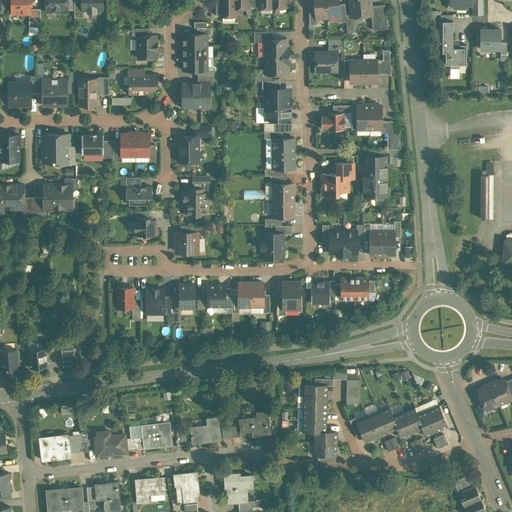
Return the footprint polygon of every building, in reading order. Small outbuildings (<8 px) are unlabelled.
[(12,0),(12,11),(21,11),(21,13),(29,13),(30,13),(30,8),(30,4),(32,4),(32,0),(12,0)] [(46,0),(47,9),(61,9),(61,11),(69,11),(69,9),(68,0),(46,0)] [(83,0),(75,0),(75,9),(75,12),(75,16),(84,16),(84,8),(83,8),(83,0)] [(82,0),(83,0),(83,8),(84,8),(89,8),(89,11),(96,11),(96,8),(102,8),(102,0),(82,0)] [(222,0),(222,1),(222,15),(236,15),(236,7),(235,7),(235,0),(222,0)] [(314,0),(315,6),(317,18),(340,15),(339,3),(338,0),(314,0)] [(370,0),(350,0),(352,14),(352,16),(353,16),(371,14),(372,14),(371,5),(370,0)] [(482,0),(473,0),(474,13),(482,13),(482,0)] [(386,4),(371,5),(372,14),(371,14),(373,29),(388,28),(386,4)] [(315,6),(309,6),(310,25),(318,24),(317,18),(315,6)] [(41,8),(30,8),(30,13),(29,13),(29,26),(41,26),(41,8)] [(352,14),(346,14),(347,21),(346,21),(348,32),(355,31),(353,16),(352,16),(352,14)] [(453,44),(453,20),(439,20),(441,40),(443,40),(443,55),(443,64),(450,64),(450,67),(460,67),(460,64),(467,64),(467,44),(453,44)] [(501,28),(481,28),(481,48),(501,48),(501,41),(501,28)] [(273,31),(255,31),(255,42),(266,42),(266,38),(273,38),(273,31)] [(197,33),(184,33),(184,45),(207,45),(207,33),(197,33)] [(151,34),(138,35),(138,57),(157,57),(157,49),(158,49),(158,41),(157,41),(157,34),(153,34),(151,34)] [(273,38),(266,38),(266,42),(266,55),(290,55),(290,47),(287,47),(287,38),(273,38)] [(207,45),(184,45),(184,57),(207,57),(207,45)] [(392,73),(390,49),(383,49),(383,59),(377,59),(377,73),(392,73)] [(329,51),(315,51),(315,58),(313,59),(313,63),(315,64),(316,71),(338,70),(338,51),(329,51)] [(290,55),(266,55),(266,69),(266,72),(273,72),(287,72),(287,64),(290,64),(290,55)] [(207,57),(184,57),(184,69),(198,69),(207,69),(207,57)] [(364,59),(350,59),(351,73),(351,81),(364,81),(364,59)] [(377,59),(364,59),(364,81),(377,81),(377,73),(377,59)] [(266,69),(255,69),(255,80),(262,80),(273,80),(273,72),(266,72),(266,69)] [(157,74),(151,74),(145,74),(130,74),(130,75),(130,83),(129,83),(129,85),(130,85),(131,92),(150,92),(157,85),(157,74)] [(214,75),(198,75),(198,82),(210,82),(210,84),(214,84),(214,75)] [(109,76),(99,76),(97,78),(97,94),(109,94),(109,76)] [(67,79),(52,79),(52,78),(43,78),(43,93),(43,104),(55,104),(55,103),(67,103),(67,79)] [(97,94),(97,78),(79,78),(79,104),(97,104),(97,94)] [(31,82),(16,82),(13,80),(11,82),(9,82),(9,84),(7,86),(9,88),(9,91),(9,103),(9,105),(31,104),(31,91),(31,82)] [(198,82),(184,82),(184,91),(183,91),(183,106),(210,106),(210,84),(210,82),(198,82)] [(280,87),(265,87),(265,88),(265,105),(291,105),(290,87),(280,87)] [(9,103),(9,91),(1,91),(1,103),(9,103)] [(352,104),(334,104),(334,112),(344,112),(352,112),(352,104)] [(370,104),(357,104),(358,114),(358,128),(370,128),(370,104)] [(382,120),(382,104),(370,104),(370,128),(382,128),(382,120)] [(291,105),(265,105),(266,118),(291,118),(291,105)] [(334,112),(328,112),(328,115),(322,115),(322,127),(328,127),(328,128),(344,128),(344,126),(345,126),(345,116),(344,116),(344,112),(334,112)] [(395,133),(393,120),(382,120),(382,128),(382,132),(388,132),(388,148),(401,148),(400,132),(395,133)] [(292,122),(274,122),(274,130),(283,130),(292,130),(292,122)] [(212,125),(194,125),(194,135),(199,135),(199,136),(212,135),(212,125)] [(150,132),(136,133),(136,155),(149,154),(150,154),(150,144),(150,132)] [(20,134),(0,133),(0,159),(2,160),(20,160),(20,134)] [(70,146),(69,133),(44,133),(44,161),(56,161),(56,157),(62,157),(63,162),(70,162),(70,161),(70,146)] [(90,133),(90,134),(82,134),(82,153),(103,153),(104,153),(104,139),(104,134),(97,134),(97,133),(90,133)] [(136,133),(122,133),(122,144),(122,155),(136,155),(136,133)] [(194,135),(180,135),(180,161),(189,161),(191,159),(199,158),(200,156),(200,150),(199,149),(199,136),(199,135),(194,135)] [(283,137),(273,137),(273,152),(295,152),(295,137),(283,137)] [(116,144),(116,139),(104,139),(104,153),(103,153),(103,157),(116,157),(116,144)] [(295,152),(273,152),(273,167),(274,168),(283,168),(295,168),(295,152)] [(387,155),(369,155),(369,164),(364,164),(364,195),(387,194),(390,192),(389,188),(387,186),(387,155)] [(354,162),(335,162),(335,173),(339,173),(339,178),(347,178),(354,177),(354,162)] [(335,173),(322,173),(322,193),(339,193),(339,190),(339,178),(339,173),(335,173)] [(287,182),(287,174),(283,174),(271,174),(271,183),(273,183),(273,182),(287,182)] [(494,174),(481,174),(481,218),(493,218),(494,174)] [(211,175),(193,175),(193,183),(193,187),(206,187),(206,183),(211,183),(211,175)] [(78,177),(65,177),(65,183),(72,183),(72,187),(78,187),(78,177)] [(141,177),(126,177),(126,184),(128,185),(128,186),(140,186),(140,184),(141,184),(141,177)] [(348,190),(347,178),(339,178),(339,190),(348,190)] [(287,182),(273,182),(273,183),(273,199),(294,199),(294,189),(295,187),(295,184),(294,182),(287,182)] [(24,183),(0,183),(0,207),(3,208),(3,203),(12,203),(12,208),(24,207),(24,196),(24,183)] [(65,183),(44,183),(44,196),(44,207),(45,207),(65,207),(65,204),(72,204),(72,187),(72,183),(65,183)] [(152,196),(152,186),(151,186),(140,186),(128,186),(126,186),(126,196),(130,196),(130,204),(149,203),(149,196),(152,196)] [(206,187),(193,187),(193,190),(189,190),(189,191),(183,191),(183,202),(187,202),(187,215),(201,215),(201,208),(205,208),(205,202),(209,202),(209,191),(206,191),(206,187)] [(245,189),(245,197),(266,196),(266,188),(245,189)] [(32,196),(24,196),(24,207),(24,212),(32,211),(32,196)] [(44,196),(32,196),(32,211),(45,211),(45,207),(44,207),(44,196)] [(294,199),(273,199),(273,215),(294,215),(294,199)] [(225,224),(225,215),(217,215),(216,224),(225,224)] [(138,217),(136,217),(136,220),(134,220),(135,231),(137,231),(137,234),(138,234),(142,238),(146,234),(157,234),(156,219),(152,219),(150,217),(138,217)] [(282,224),(276,224),(276,232),(284,232),(284,233),(293,233),(293,224),(282,224)] [(330,229),(330,242),(330,253),(337,253),(337,254),(344,254),(343,229),(330,229)] [(357,229),(343,229),(344,254),(350,254),(351,253),(358,253),(358,242),(358,229),(357,229)] [(383,230),(371,230),(370,230),(371,238),(371,254),(383,254),(383,230)] [(394,230),(383,230),(383,254),(395,254),(395,236),(395,233),(395,230),(394,230)] [(181,232),(177,232),(177,251),(183,251),(190,251),(198,251),(197,232),(181,232)] [(276,232),(264,232),(264,241),(262,241),(262,248),(264,248),(264,256),(284,256),(284,233),(284,232),(276,232)] [(511,240),(505,239),(503,263),(511,264),(511,240)] [(405,256),(414,256),(413,245),(405,245),(405,256)] [(355,277),(341,277),(341,283),(341,295),(342,299),(355,299),(355,277)] [(368,277),(355,277),(355,299),(369,298),(369,292),(369,280),(368,277)] [(264,281),(251,282),(251,305),(264,305),(264,294),(264,281)] [(300,281),(283,281),(284,297),(284,307),(286,307),(300,307),(300,281)] [(329,281),(312,281),(312,302),(330,302),(330,300),(329,281)] [(251,305),(251,282),(239,282),(239,294),(239,305),(251,305)] [(196,284),(179,284),(179,295),(179,306),(180,306),(196,306),(196,284)] [(226,284),(208,284),(208,305),(225,305),(226,305),(226,288),(226,284)] [(134,287),(117,287),(117,307),(134,307),(134,299),(134,287)] [(158,287),(157,288),(154,288),(154,287),(153,287),(153,288),(147,288),(147,313),(164,312),(164,295),(164,288),(158,288),(158,287)] [(173,295),(164,295),(164,312),(164,313),(173,313),(173,295)] [(284,307),(284,297),(278,297),(278,314),(286,314),(286,307),(284,307)] [(63,344),(65,365),(76,364),(74,343),(63,344)] [(47,347),(28,349),(31,367),(49,365),(47,347)] [(17,349),(0,350),(2,375),(19,374),(17,349)] [(408,368),(394,374),(396,381),(411,375),(408,368)] [(504,378),(491,383),(499,403),(511,397),(511,394),(505,381),(504,378)] [(360,379),(347,379),(347,403),(359,403),(360,379)] [(491,383),(478,389),(486,409),(499,403),(491,383)] [(315,384),(305,384),(304,396),(327,396),(327,385),(327,384),(315,384)] [(327,396),(304,396),(304,407),(326,408),(327,396)] [(439,405),(428,410),(437,430),(448,425),(439,405)] [(326,408),(304,407),(304,419),(326,419),(326,408)] [(389,407),(378,412),(387,432),(397,428),(398,427),(393,416),(389,407)] [(415,407),(404,412),(412,432),(423,428),(417,414),(418,414),(415,407)] [(418,414),(417,414),(423,428),(426,435),(437,430),(428,410),(418,414)] [(258,412),(258,416),(240,419),(242,431),(253,430),(254,432),(260,431),(260,434),(270,433),(268,411),(258,412)] [(378,412),(368,416),(376,436),(387,432),(378,412)] [(393,416),(398,427),(397,428),(401,437),(412,432),(404,412),(393,416)] [(357,421),(362,434),(365,441),(376,436),(368,416),(357,421)] [(208,425),(192,427),(193,442),(221,438),(218,417),(208,418),(208,425)] [(355,417),(350,420),(357,436),(362,434),(357,421),(355,417)] [(326,419),(304,419),(304,431),(315,431),(326,431),(326,419)] [(170,421),(129,425),(131,437),(137,437),(138,437),(143,437),(145,447),(173,444),(170,421)] [(241,436),(239,425),(233,426),(234,437),(241,436)] [(232,426),(219,428),(221,438),(233,437),(232,426)] [(337,431),(326,431),(315,431),(314,442),(337,443),(337,431)] [(185,432),(177,433),(179,445),(187,444),(185,432)] [(444,433),(439,436),(443,446),(449,443),(444,433)] [(81,434),(70,435),(72,452),(73,452),(72,451),(83,450),(83,451),(82,443),(81,434)] [(124,434),(97,437),(99,453),(126,450),(126,449),(125,438),(124,434)] [(69,442),(57,443),(56,435),(41,437),(43,459),(71,456),(69,442)] [(400,447),(395,436),(390,439),(394,449),(400,447)] [(439,436),(434,438),(438,448),(443,446),(439,436)] [(131,437),(125,438),(126,449),(126,450),(139,449),(137,437),(138,437),(137,437),(131,437)] [(421,437),(416,440),(420,450),(425,447),(421,437)] [(390,439),(385,441),(389,451),(394,449),(390,439)] [(416,440),(410,442),(415,452),(420,450),(416,440)] [(337,443),(314,442),(314,454),(318,454),(336,455),(337,443)] [(9,472),(0,472),(0,492),(11,492),(9,472)] [(201,499),(199,473),(176,474),(176,485),(184,485),(185,499),(201,499)] [(240,473),(225,474),(226,482),(228,482),(229,501),(239,501),(248,500),(247,487),(254,486),(253,475),(240,475),(240,473)] [(471,474),(465,476),(470,487),(475,485),(471,474)] [(470,487),(465,476),(454,481),(459,492),(463,491),(470,487)] [(137,479),(138,502),(149,501),(149,494),(166,493),(165,477),(137,479)] [(118,482),(94,483),(96,498),(109,497),(110,510),(120,510),(118,482)] [(470,487),(463,491),(465,496),(461,498),(465,505),(481,498),(475,485),(470,487)] [(73,509),(83,508),(83,500),(82,486),(47,488),(48,511),(61,511),(61,506),(72,506),(73,509)] [(94,486),(87,487),(88,500),(88,501),(95,500),(94,486)] [(481,498),(465,505),(467,511),(482,511),(486,510),(481,498)] [(248,500),(239,501),(239,508),(255,507),(254,499),(248,500)] [(186,504),(187,511),(198,511),(197,503),(186,504)]
